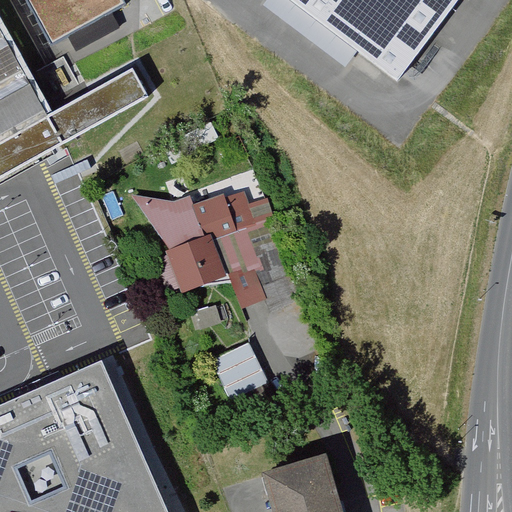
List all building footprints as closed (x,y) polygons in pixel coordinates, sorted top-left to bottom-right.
[(0,0),(0,181),(145,102),(130,74),(48,119),(0,31),(0,0)] [(114,0),(22,0),(45,44),(119,8),(114,0)] [(399,89),(465,0),(270,0),(262,11),(345,72),(356,57),(399,89)] [(174,206),(129,196),(165,256),(182,301),(227,286),(237,315),(271,301),(258,269),(243,233),(257,227),(243,192),(198,209),(192,198),(174,206)] [(249,343),(212,358),(229,400),(266,385),(249,343)] [(0,404),(0,511),(171,511),(103,361),(0,404)] [(339,511),(325,464),(261,483),(269,511),(339,511)]
